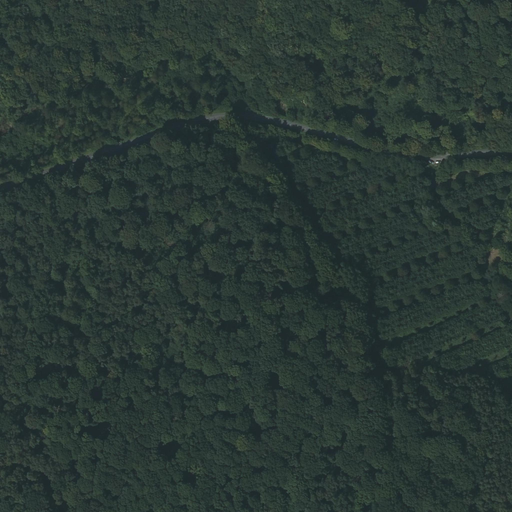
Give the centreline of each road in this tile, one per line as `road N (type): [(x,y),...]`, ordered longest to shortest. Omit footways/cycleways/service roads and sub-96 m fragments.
road 1 (tertiary): [(511,152),(384,149),(237,114),(186,123),(0,189)]
road 2 (track): [(431,154),(434,190),(450,218),(511,249)]
